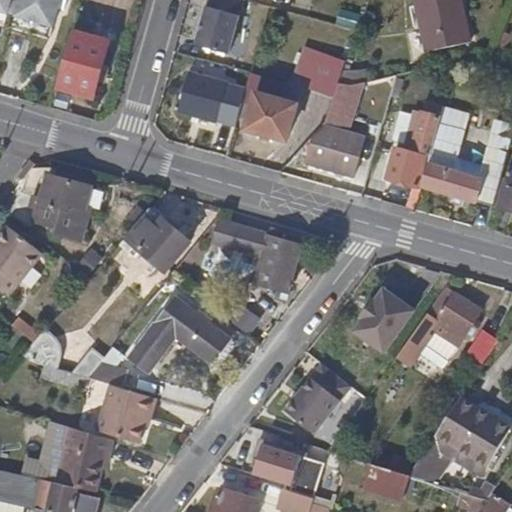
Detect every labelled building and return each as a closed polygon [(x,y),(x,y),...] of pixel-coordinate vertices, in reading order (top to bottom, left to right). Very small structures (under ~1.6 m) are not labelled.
[(0,0),(0,10),(10,14),(14,0),(0,0)] [(18,0),(14,15),(19,16),(23,0),(18,0)] [(63,0),(23,0),(19,16),(56,27),(63,0)] [(230,55),(246,0),(211,0),(198,44),(230,55)] [(471,47),(462,0),(415,0),(426,55),(471,47)] [(10,14),(0,10),(0,24),(6,27),(10,14)] [(56,27),(19,16),(15,29),(52,40),(56,27)] [(113,43),(75,31),(59,88),(96,99),(113,43)] [(307,88),(334,99),(340,83),(347,66),(321,55),(307,88)] [(452,85),(458,64),(448,66),(446,72),(448,77),(446,83),(452,85)] [(195,116),(202,118),(218,122),(229,81),(191,71),(180,112),(195,116)] [(248,90),(258,93),(285,101),(289,85),(252,75),(248,90)] [(351,86),(340,83),(334,99),(331,108),(350,113),(362,84),(351,86)] [(254,106),(258,93),(248,90),(244,103),(254,106)] [(285,101),(258,93),(254,106),(248,129),(289,141),(299,105),(285,101)] [(442,119),(424,114),(412,154),(395,149),(388,176),(418,184),(426,157),(431,158),(442,119)] [(319,122),(313,140),(321,132),(325,124),(319,122)] [(321,132),(313,140),(307,161),(355,174),(367,136),(325,124),(321,132)] [(506,162),(489,157),(483,178),(429,163),(423,185),(495,205),(506,162)] [(27,179),(41,165),(36,161),(23,175),(27,179)] [(511,170),(510,170),(500,206),(511,209),(511,170)] [(39,220),(62,227),(61,233),(87,240),(96,209),(90,207),(96,186),(53,174),(39,220)] [(151,210),(125,239),(166,271),(190,241),(151,210)] [(304,243),(222,220),(215,243),(264,257),(257,281),(291,291),(304,243)] [(0,286),(11,295),(45,253),(13,226),(0,241),(0,286)] [(309,283),(316,274),(310,269),(303,278),(309,283)] [(445,286),(409,335),(445,360),(481,310),(445,286)] [(360,319),(351,332),(381,353),(411,311),(382,289),(372,302),(370,300),(358,318),(360,319)] [(176,294),(129,355),(150,372),(180,334),(217,361),(235,338),(176,294)] [(21,359),(45,366),(54,354),(56,348),(51,341),(43,334),(35,343),(21,359)] [(124,354),(113,346),(104,357),(87,377),(90,378),(111,384),(123,388),(128,370),(114,365),(124,354)] [(93,348),(72,373),(87,377),(104,357),(93,348)] [(312,433),(349,386),(320,363),(283,410),(312,433)] [(72,373),(46,366),(42,379),(86,391),(90,378),(87,377),(72,373)] [(123,388),(111,384),(98,430),(140,443),(145,424),(148,414),(153,415),(159,397),(123,388)] [(431,436),(449,447),(482,466),(499,441),(449,411),(431,436)] [(25,456),(21,472),(79,486),(95,490),(105,455),(109,456),(114,439),(84,430),(52,420),(40,461),(25,456)] [(405,475),(425,481),(449,447),(431,436),(413,462),(405,475)] [(253,473),(291,485),(301,454),(256,441),(251,456),(257,458),(253,473)] [(395,502),(405,475),(387,470),(335,454),(327,481),(395,502)] [(392,456),(387,470),(405,475),(413,462),(392,456)] [(78,492),(79,486),(21,472),(0,467),(0,508),(16,511),(99,511),(103,498),(78,492)] [(313,496),(290,489),(284,487),(278,504),(304,511),(307,511),(312,500),(313,496)] [(220,488),(211,511),(252,511),(256,499),(220,488)]
